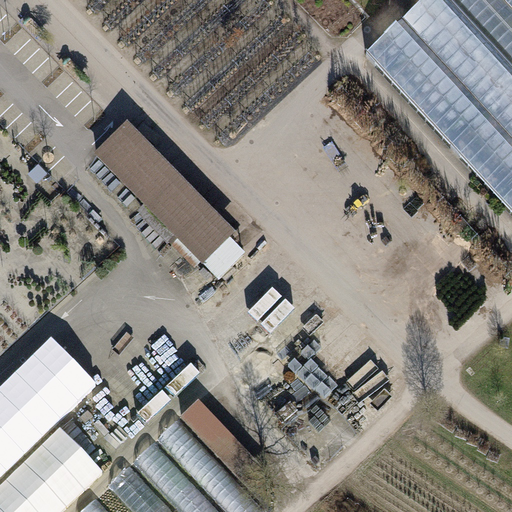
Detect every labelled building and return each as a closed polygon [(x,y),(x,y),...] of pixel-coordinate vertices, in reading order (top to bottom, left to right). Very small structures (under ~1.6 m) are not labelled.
[(511,0),(425,0),(366,54),(511,212),(511,0)] [(252,230),(148,125),(118,155),(222,260),(252,230)] [(201,404),(184,421),(249,488),(266,471),(201,404)] [(132,485),(145,470),(158,481),(178,459),(185,465),(205,442),(186,426),(180,432),(172,424),(125,479),(132,485)] [(57,425),(0,480),(0,511),(55,511),(100,468),(57,425)]
